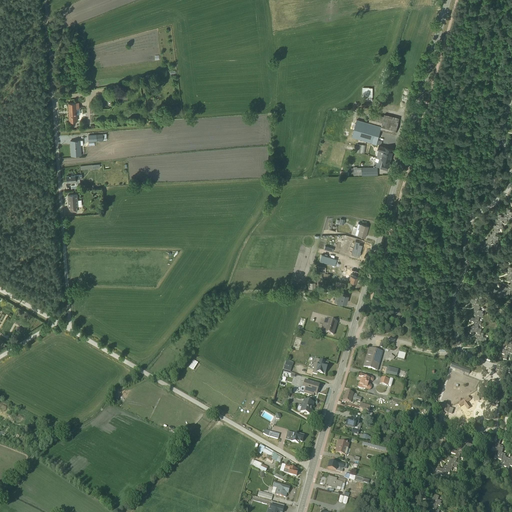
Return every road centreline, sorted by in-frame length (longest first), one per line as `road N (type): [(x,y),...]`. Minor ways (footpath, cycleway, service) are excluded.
road 1 (secondary): [(311,471),(447,0)]
road 2 (unclassified): [(311,471),(69,329)]
road 3 (unclassified): [(52,95),(69,329)]
